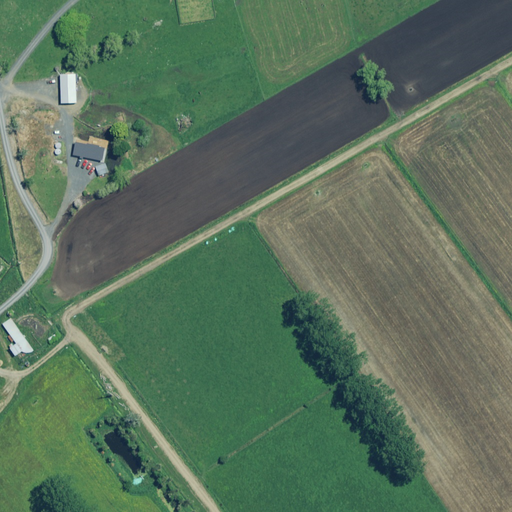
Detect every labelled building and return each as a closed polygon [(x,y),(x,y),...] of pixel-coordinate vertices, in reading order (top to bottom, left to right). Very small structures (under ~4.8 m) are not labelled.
[(77,103),(77,74),(61,75),(62,103),(77,103)] [(90,139),(79,136),(73,160),(89,164),(89,166),(95,167),(97,160),(103,162),(106,152),(88,147),(90,139)] [(109,172),(106,163),(96,167),(100,176),(109,172)] [(19,327),(18,328),(11,319),(3,324),(11,334),(8,336),(12,342),(15,340),(17,344),(14,346),(12,344),(10,346),(11,348),(10,348),(16,356),(23,351),(23,352),(24,352),(25,353),(26,353),(27,354),(28,354),(29,354),(30,353),(31,353),(32,352),(33,352),(33,351),(34,351),(33,349),(34,348),(19,327)] [(57,332),(48,339),(51,344),(61,338),(57,332)]
